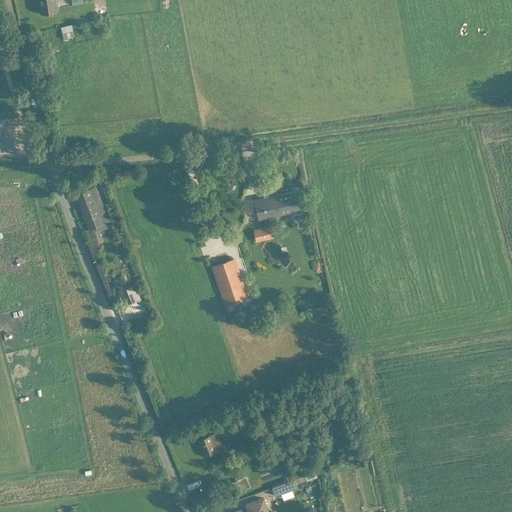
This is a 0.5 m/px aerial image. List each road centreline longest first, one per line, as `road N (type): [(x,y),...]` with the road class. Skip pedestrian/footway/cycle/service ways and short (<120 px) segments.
road 1 (unclassified): [(186,511),(50,165)]
road 2 (track): [(511,107),(260,141)]
road 3 (unclassified): [(260,141),(50,165)]
road 4 (unclassified): [(50,165),(9,0)]
